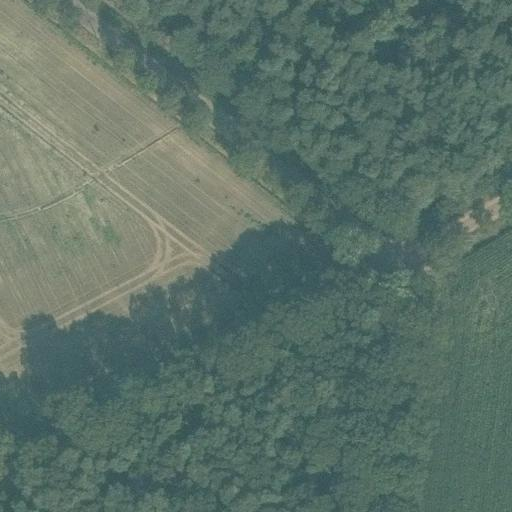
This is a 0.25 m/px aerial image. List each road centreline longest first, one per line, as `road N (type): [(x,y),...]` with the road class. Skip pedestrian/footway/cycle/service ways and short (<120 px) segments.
road 1 (unclassified): [(511,199),(402,259),(61,0)]
road 2 (track): [(0,482),(402,259)]
road 3 (track): [(374,511),(408,289),(402,259)]
